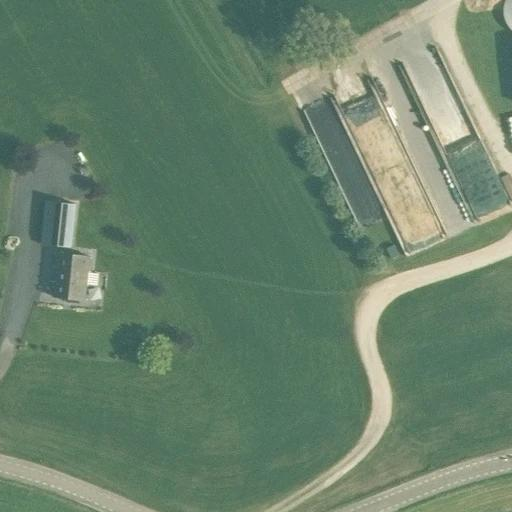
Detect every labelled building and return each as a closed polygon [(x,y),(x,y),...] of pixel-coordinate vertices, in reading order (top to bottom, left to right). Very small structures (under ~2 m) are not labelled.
[(511,30),(511,0),(505,0),(504,3),(503,6),(503,9),(503,13),(503,15),(504,18),(505,22),(507,24),(508,27),(511,30)] [(328,96),(308,107),(314,119),(334,108),(328,96)] [(323,139),(341,183),(356,177),(346,151),(345,151),(338,133),(323,139)] [(511,198),(494,159),(459,175),(479,218),(511,203),(511,198)] [(41,243),(64,246),(72,247),(73,234),(76,204),(45,200),(41,243)] [(85,299),(89,255),(57,252),(54,280),(56,280),(54,295),(66,297),(66,301),(79,303),(80,299),(85,299)]
